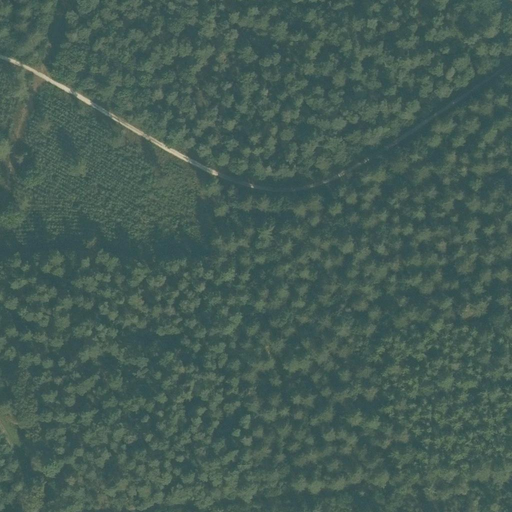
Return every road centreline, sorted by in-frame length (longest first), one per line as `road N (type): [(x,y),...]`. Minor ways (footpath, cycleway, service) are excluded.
road 1 (track): [(511,62),(322,181),(265,189),(225,177),(0,57)]
road 2 (track): [(86,511),(511,478)]
